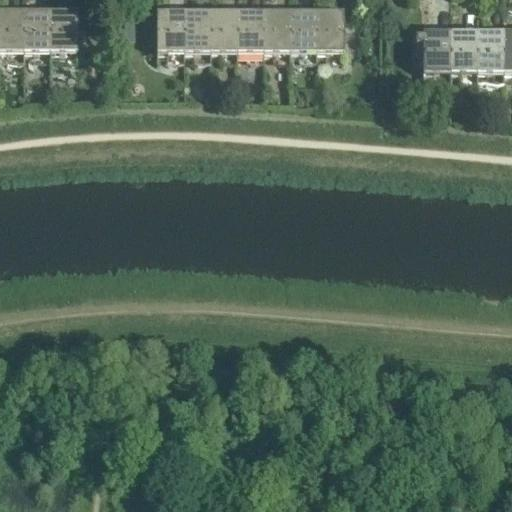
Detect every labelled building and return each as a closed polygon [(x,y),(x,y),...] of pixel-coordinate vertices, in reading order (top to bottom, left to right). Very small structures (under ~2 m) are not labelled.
[(0,23),(0,67),(6,68),(6,70),(17,72),(23,70),(23,68),(23,23),(0,23)] [(50,23),(23,23),(23,68),(50,68),(50,23)] [(77,23),(50,23),(50,68),(77,68),(77,56),(77,23)] [(85,23),(77,23),(77,56),(85,56),(85,23)] [(156,62),(183,62),(184,23),(157,23),(156,62)] [(210,62),(210,23),(184,23),(183,62),(210,62)] [(236,63),(236,24),(210,23),(210,62),(236,63)] [(236,24),(236,63),(263,63),(263,24),(236,24)] [(263,24),(263,63),(289,63),(289,24),(263,24)] [(289,63),(316,63),(316,24),(289,24),(289,63)] [(316,24),(316,63),(343,63),(343,24),(316,24)] [(423,83),(450,83),(450,43),(423,43),(423,46),(415,46),(415,53),(423,53),(423,83)] [(476,43),(450,43),(450,83),(476,83),(476,43)] [(502,43),(476,43),(476,83),(476,89),(486,89),(497,91),(502,89),(503,83),(502,43)] [(511,43),(502,43),(503,83),(511,82),(511,43)] [(51,89),(51,100),(60,100),(60,89),(51,89)]
